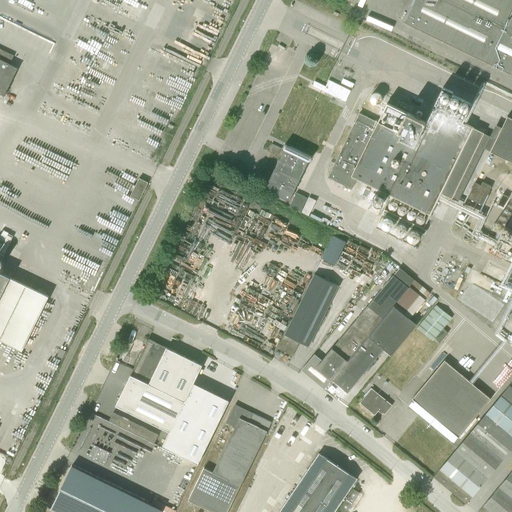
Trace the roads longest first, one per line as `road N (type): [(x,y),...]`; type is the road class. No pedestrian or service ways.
road 1 (unknown): [(373,51),(307,183),(350,205),(360,232),(511,348)]
road 2 (unclassified): [(449,511),(268,373),(117,296)]
road 3 (unclassified): [(117,296),(263,0)]
road 4 (unclassified): [(12,511),(117,296)]
